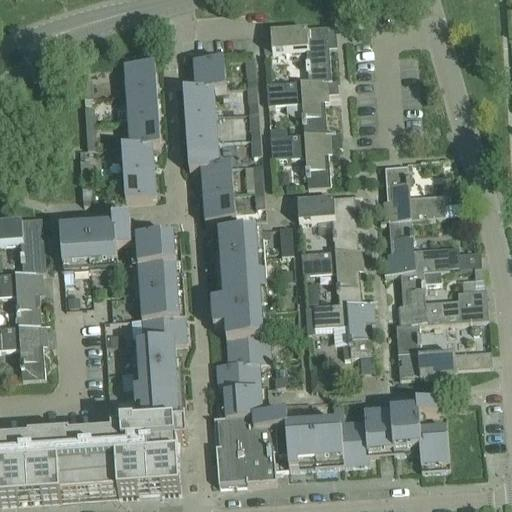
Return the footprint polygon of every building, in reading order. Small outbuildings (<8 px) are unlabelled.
[(336,32),(271,37),(273,60),(306,57),(309,87),(331,86),(329,54),(326,54),(326,47),(336,46),(336,33),(336,32)] [(247,82),(255,81),(257,81),(255,64),(246,65),(247,82)] [(196,94),(227,92),(225,66),(194,68),(196,94)] [(127,100),(158,98),(156,71),(125,73),(127,100)] [(85,103),(94,103),(92,86),(84,86),(85,103)] [(338,99),(338,87),(331,87),(323,87),(309,87),(267,90),(269,113),(302,111),(304,140),(327,139),(325,107),(322,107),(322,100),(338,99)] [(249,109),(257,109),(258,109),(257,91),(248,92),(249,109)] [(186,122),(217,120),(215,96),(227,96),(227,92),(196,94),(184,95),(186,122)] [(129,127),(159,125),(158,98),(127,100),(129,127)] [(87,130),(95,129),(94,112),(85,113),(87,130)] [(251,135),(258,135),(260,135),(259,118),(250,119),(251,135)] [(188,149),(219,147),(217,120),(186,122),(188,149)] [(123,155),(153,152),(161,152),(159,125),(129,127),(130,152),(123,153),(123,155)] [(88,155),(97,155),(96,138),(87,138),(88,155)] [(326,160),(325,152),(342,151),(341,138),(327,139),(304,140),(271,143),(272,165),(306,163),(308,194),(331,192),(329,160),(326,160)] [(253,162),(261,161),(262,161),(261,144),(251,145),(253,162)] [(220,173),(219,147),(188,149),(190,176),(202,176),(233,174),(232,172),(220,173)] [(124,181),(155,179),(153,152),(123,155),(124,181)] [(82,183),(91,182),(90,165),(81,166),(82,183)] [(255,188),(262,188),(264,187),(263,170),(253,171),(255,188)] [(408,172),(385,174),(388,207),(390,207),(391,214),(388,214),(389,226),(412,225),(412,226),(446,224),(467,222),(466,210),(445,211),(444,202),(411,204),(410,192),(411,192),(410,184),(409,184),(408,172)] [(204,202),(234,200),(233,174),(202,176),(204,202)] [(126,207),(143,206),(157,205),(155,179),(124,181),(126,207)] [(84,210),(93,210),(92,193),(83,194),(84,210)] [(256,215),(266,214),(264,197),(255,198),(256,215)] [(206,228),(236,226),(234,200),(204,202),(206,228)] [(353,224),(353,217),(356,217),(355,204),(363,203),(363,202),(298,207),(300,229),(333,226),(336,258),(366,256),(366,255),(358,256),(356,224),(353,224)] [(136,407),(127,407),(128,420),(137,420),(137,431),(165,430),(166,442),(188,441),(185,400),(179,400),(176,349),(188,349),(180,241),(132,245),(131,224),(113,225),(114,231),(116,252),(119,251),(121,251),(121,253),(131,252),(133,273),(139,273),(144,350),(132,350),(136,407)] [(41,246),(41,239),(44,239),(43,225),(0,227),(0,249),(21,248),(22,261),(21,261),(22,268),(23,268),(23,278),(38,277),(38,279),(46,279),(44,246),(41,246)] [(413,237),(412,226),(412,225),(389,226),(389,227),(381,227),(381,229),(389,228),(391,260),(394,259),(395,266),(392,267),(393,279),(424,277),(424,278),(441,277),(450,276),(449,274),(460,273),(481,272),(480,260),(459,261),(459,254),(414,257),(413,244),(415,244),(414,237),(413,237)] [(116,252),(114,231),(87,233),(90,276),(119,274),(117,253),(121,253),(121,251),(119,251),(116,252)] [(64,278),(90,276),(87,233),(61,235),(64,278)] [(292,234),(280,234),(281,247),(282,262),(294,262),(293,246),(292,234)] [(272,369),(262,235),(218,238),(223,305),(211,306),(213,333),(225,332),(228,370),(216,371),(220,425),(254,423),(254,435),(276,433),(275,419),(269,420),(267,394),(262,394),(260,370),(272,369)] [(359,269),(359,257),(366,256),(336,258),(302,260),(303,283),(337,280),(339,310),(362,309),(362,308),(360,276),(357,277),(356,269),(359,269)] [(483,274),(481,274),(475,274),(476,285),(485,284),(483,274)] [(37,299),(37,292),(39,292),(38,279),(38,277),(23,278),(24,279),(0,280),(0,302),(17,302),(18,314),(17,314),(17,322),(18,322),(19,332),(42,331),(40,299),(37,299)] [(459,306),(426,309),(425,296),(427,296),(426,290),(442,288),(441,277),(424,278),(424,277),(393,279),(385,280),(385,281),(401,280),(404,312),(406,311),(406,319),(404,319),(404,331),(405,333),(419,331),(420,332),(489,327),(487,297),(458,299),(459,306)] [(314,315),(306,315),(307,329),(315,329),(315,334),(334,332),(349,331),(350,351),(343,352),(344,364),(351,363),(374,361),(371,329),(369,329),(368,322),(371,321),(370,309),(378,308),(378,307),(374,307),(362,308),(362,309),(339,310),(339,311),(313,313),(314,315)] [(43,344),(42,332),(50,331),(50,330),(42,331),(19,332),(0,333),(0,355),(21,354),(22,367),(20,367),(21,374),(22,374),(23,386),(46,384),(43,352),(41,352),(40,345),(43,344)] [(405,333),(404,331),(397,332),(399,365),(402,365),(402,372),(399,372),(400,385),(392,385),(392,386),(457,382),(457,376),(493,373),(491,357),(422,362),(421,350),(422,350),(422,342),(420,342),(420,332),(419,331),(405,333)] [(277,393),(286,392),(285,383),(276,383),(277,393)] [(116,421),(125,420),(128,420),(127,407),(115,408),(116,421)] [(419,414),(419,422),(438,420),(437,407),(416,408),(417,414),(419,414)] [(318,473),(347,471),(344,427),(343,411),(333,412),(334,428),(315,429),(318,473)] [(376,417),(376,411),(364,412),(365,426),(367,426),(370,462),(395,460),(392,416),(376,417)] [(420,458),(422,458),(420,435),(419,422),(419,414),(417,414),(392,416),(395,460),(408,459),(420,458)] [(288,431),(287,419),(275,419),(276,433),(276,434),(277,434),(286,433),(289,475),(318,473),(315,429),(288,431)] [(137,420),(128,420),(125,420),(116,421),(116,433),(112,433),(112,440),(71,443),(71,440),(29,443),(30,445),(0,447),(0,510),(181,498),(178,448),(188,447),(188,441),(166,442),(165,430),(137,431),(137,420)] [(220,425),(214,426),(219,491),(247,490),(277,488),(275,460),(279,460),(277,434),(276,434),(276,433),(254,435),(254,423),(220,425)] [(344,427),(347,471),(370,470),(370,462),(367,426),(365,426),(344,427)] [(450,476),(447,433),(420,435),(422,458),(420,458),(421,478),(450,476)]
